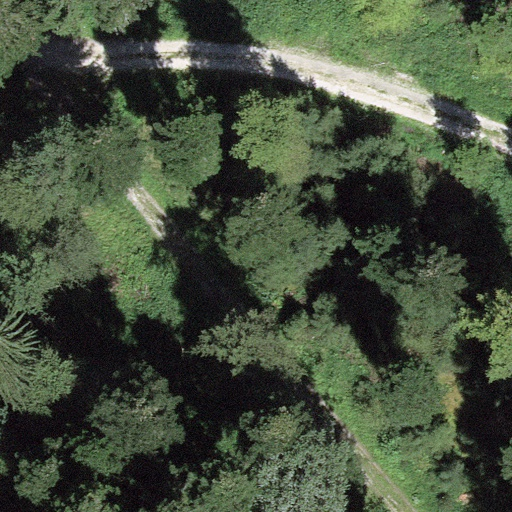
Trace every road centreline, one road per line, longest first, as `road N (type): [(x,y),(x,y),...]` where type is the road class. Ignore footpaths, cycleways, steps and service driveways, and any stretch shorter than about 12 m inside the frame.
road 1 (track): [(0,41),(400,511)]
road 2 (track): [(0,26),(290,60),(511,149)]
